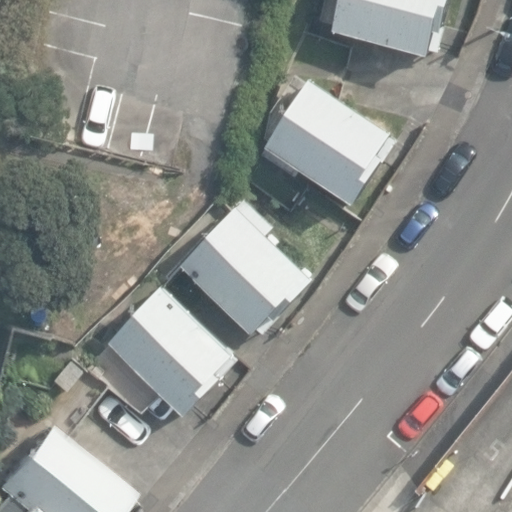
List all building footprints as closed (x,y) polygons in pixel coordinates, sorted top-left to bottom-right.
[(446,0),(335,0),(329,25),(433,51),(446,0)] [(400,139),(316,80),(270,144),(354,203),(400,139)] [(318,278),(244,208),(189,265),(263,336),(318,278)] [(245,358),(171,287),(116,343),(189,415),(245,358)] [(511,511),(511,377),(447,460),(502,503),(511,488),(511,511)] [(109,511),(132,488),(58,418),(5,474),(35,502),(45,511),(109,511)] [(45,511),(35,502),(26,511),(45,511)]
